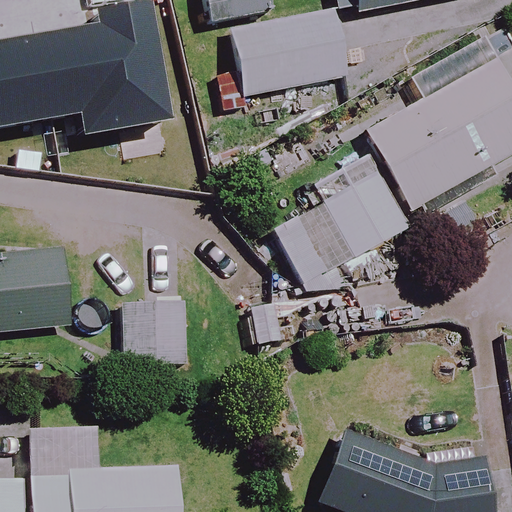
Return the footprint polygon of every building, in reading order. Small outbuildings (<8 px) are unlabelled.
[(265,15),(261,0),(196,0),(203,30),(265,15)] [(331,0),(335,15),(352,11),(354,19),(443,0),(331,0)] [(224,37),(237,100),(283,90),(289,119),(346,107),(327,15),(224,37)] [(0,108),(28,101),(8,23),(0,25),(0,108)] [(511,156),(511,66),(497,40),(424,81),(432,94),(354,139),(375,177),(320,209),(350,262),(406,231),(400,220),(511,156)] [(149,116),(134,58),(72,74),(88,133),(149,116)] [(319,278),(294,225),(268,237),(293,290),(319,278)] [(0,339),(61,335),(56,256),(0,259),(0,339)] [(117,300),(115,370),(149,371),(149,367),(176,368),(178,306),(152,305),(152,302),(117,300)] [(325,511),(484,511),(478,454),(410,462),(343,437),(317,509),(325,511)] [(170,511),(168,473),(0,482),(0,511),(170,511)]
